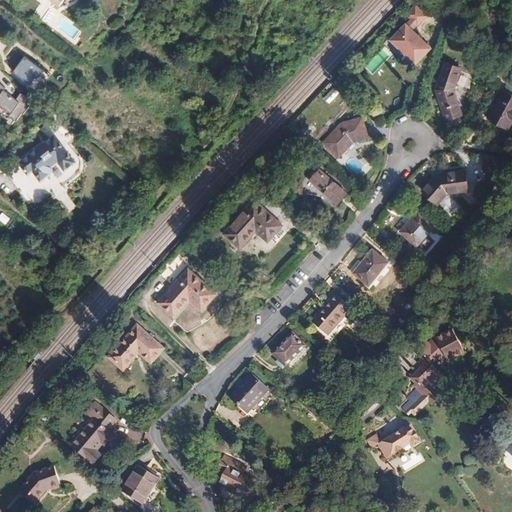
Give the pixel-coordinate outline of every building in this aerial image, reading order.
[(415,6),(409,11),(424,19),(426,17),(415,6)] [(55,28),(63,16),(51,8),(43,20),(55,28)] [(417,26),(424,19),(409,11),(405,15),(409,18),(404,23),(403,22),(388,38),(415,65),(432,49),(409,28),(413,23),(417,26)] [(47,72),(27,57),(14,74),(32,88),(40,78),(42,79),(47,72)] [(467,72),(450,65),(440,91),(448,122),(464,118),(458,95),(467,72)] [(9,89),(0,82),(0,115),(8,121),(11,117),(18,122),(23,114),(26,116),(31,109),(29,105),(33,99),(23,92),(18,100),(6,91),(9,89)] [(325,98),(331,103),(341,92),(335,87),(325,98)] [(511,96),(505,93),(491,120),(494,122),(492,125),(511,135),(511,96)] [(342,123),(324,143),(339,157),(347,148),(353,141),(368,137),(362,117),(342,123)] [(10,169),(5,173),(25,198),(29,201),(32,203),(40,203),(78,174),(80,159),(59,132),(10,169)] [(347,193),(320,169),(312,179),(325,190),(324,192),(338,204),(343,198),(347,193)] [(467,170),(438,174),(431,181),(422,191),(438,205),(448,193),(469,190),(467,170)] [(269,189),(258,181),(250,190),(261,199),(269,189)] [(255,200),(225,234),(240,247),(256,230),(268,241),(282,225),(255,200)] [(417,246),(435,225),(419,211),(409,222),(401,231),(417,246)] [(4,213),(0,219),(15,228),(19,222),(4,213)] [(364,261),(354,272),(369,285),(388,262),(373,250),(364,261)] [(189,269),(158,302),(174,316),(190,299),(202,310),(209,302),(216,294),(189,269)] [(344,317),(352,307),(336,293),(324,307),(311,321),(328,335),(344,317)] [(331,339),(347,320),(344,317),(328,335),(331,339)] [(139,326),(110,358),(124,371),(139,353),(151,364),(159,355),(165,349),(139,326)] [(429,343),(432,346),(422,356),(424,357),(419,362),(423,366),(411,378),(415,383),(418,385),(416,387),(418,389),(408,399),(409,401),(403,407),(407,412),(410,410),(412,413),(414,415),(429,401),(432,403),(442,394),(435,387),(445,378),(432,364),(441,355),(444,359),(447,357),(449,361),(466,351),(453,328),(436,338),(435,337),(429,343)] [(280,359),(286,366),(306,346),(293,334),(282,345),(273,353),(280,359)] [(283,369),(286,366),(280,359),(277,362),(283,369)] [(242,385),(230,398),(248,414),(270,390),(252,374),(242,385)] [(87,413),(94,420),(103,409),(96,403),(87,413)] [(94,420),(72,446),(91,462),(99,452),(96,450),(102,443),(105,446),(114,436),(109,431),(112,427),(117,421),(103,409),(94,420)] [(380,441),(377,434),(368,440),(372,447),(379,444),(387,458),(397,452),(411,443),(414,446),(421,441),(410,424),(398,432),(397,430),(380,441)] [(94,465),(102,455),(99,452),(91,462),(94,465)] [(404,470),(424,459),(422,455),(401,465),(404,470)] [(247,468),(225,456),(221,461),(217,470),(224,475),(220,481),(228,486),(226,489),(243,498),(245,495),(246,493),(250,495),(257,482),(243,474),(247,468)] [(35,473),(22,487),(38,501),(47,490),(55,488),(62,485),(55,466),(35,473)] [(139,466),(123,492),(143,504),(159,478),(152,474),(139,466)] [(289,484),(281,477),(276,482),(285,489),(289,484)] [(36,504),(38,501),(22,487),(20,490),(36,504)]
